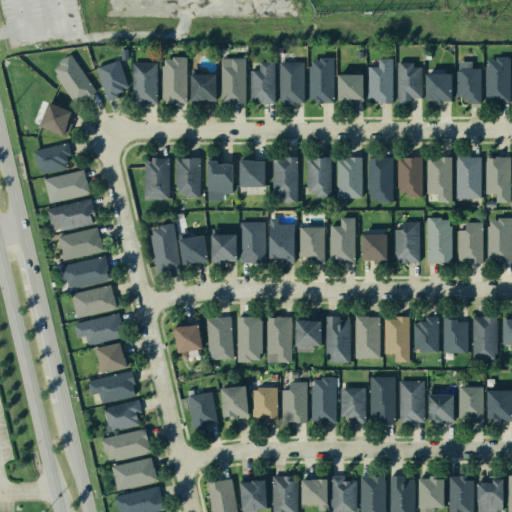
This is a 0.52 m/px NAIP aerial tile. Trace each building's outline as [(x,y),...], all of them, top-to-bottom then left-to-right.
[(92,91),(74,102),(54,69),(60,65),(55,56),(67,49),(92,91)] [(242,56),(219,56),(219,103),(242,103),(242,56)] [(307,56),(332,57),(331,72),(331,98),(330,103),(313,102),(313,97),(306,97),(307,56)] [(508,56),(485,56),(483,100),(507,101),(508,56)] [(115,57),(93,65),(106,101),(129,92),(115,57)] [(390,58),(375,58),(375,66),(365,66),(365,104),(390,104),(390,58)] [(185,59),(160,59),(160,102),(185,102),(185,59)] [(154,60),(155,104),(131,104),(130,61),(154,60)] [(272,60),(256,60),(256,69),(247,69),(246,102),(271,103),(272,60)] [(300,60),(278,61),(278,103),(300,103),(300,60)] [(394,60),(394,104),(409,104),(409,97),(418,97),(418,67),(410,67),(410,60),(394,60)] [(478,67),(471,67),(471,60),(460,60),(460,69),(455,69),(455,100),(479,100),(478,67)] [(422,68),(447,69),(446,100),(421,99),(422,68)] [(210,71),(185,72),(186,99),(211,98),(210,71)] [(358,72),(331,72),(331,98),(358,98),(358,72)] [(44,100),(35,125),(60,134),(68,109),(44,100)] [(64,140),(32,148),(39,176),(44,176),(71,168),(64,140)] [(271,159),(283,159),(283,156),(296,155),(296,201),(282,201),(282,193),(271,193),(271,159)] [(469,155),(455,155),(455,197),(479,197),(480,156),(468,156),(469,155)] [(168,156),(150,156),(150,160),(143,160),(143,197),(167,198),(168,156)] [(206,156),(220,156),(220,163),(230,163),(231,191),(213,192),(213,189),(207,189),(206,156)] [(336,159),(344,159),(344,157),(359,156),(360,197),(337,197),(336,159)] [(367,156),(391,156),(391,201),(379,201),(379,198),(370,198),(370,193),(367,193),(367,156)] [(397,156),(420,157),(420,196),(406,195),(406,191),(399,191),(399,186),(396,186),(397,156)] [(484,156),(509,156),(509,202),(495,202),(495,192),(485,192),(484,156)] [(174,157),(198,157),(199,195),(185,195),(185,191),(177,192),(177,186),(175,186),(174,157)] [(305,157),(329,157),(329,195),(315,195),(315,191),(308,191),(308,187),(305,186),(305,157)] [(239,158),(263,158),(263,185),(239,185),(239,158)] [(425,158),(450,158),(450,200),(436,200),(436,192),(426,192),(425,158)] [(80,168),(44,176),(49,202),(85,195),(80,168)] [(88,198),(44,207),(50,233),(94,224),(88,198)] [(425,216),(440,216),(440,219),(448,219),(448,225),(450,225),(451,258),(450,258),(450,263),(443,263),(443,261),(426,261),(425,216)] [(268,217),(277,217),(277,223),(293,222),(294,261),(276,261),(276,257),(268,257),(268,217)] [(328,225),(339,225),(339,217),(354,217),(353,261),(343,261),(343,263),(336,263),(336,258),(328,258),(328,225)] [(486,225),(489,225),(489,219),(497,219),(497,217),(511,217),(511,261),(500,262),(500,259),(486,259),(486,225)] [(263,220),(238,220),(238,261),(250,261),(250,263),(263,263),(263,220)] [(393,229),(402,228),(402,221),(418,220),(419,261),(402,261),(402,258),(394,258),(393,229)] [(457,229),(465,229),(465,221),(481,221),(481,262),(465,262),(465,257),(457,257),(457,229)] [(149,234),(152,234),(151,228),(159,227),(159,224),(172,222),(180,266),(155,270),(149,234)] [(96,225),(56,234),(61,259),(101,250),(96,225)] [(322,226),(298,226),(297,255),(303,255),(303,258),(310,258),(310,261),(322,261),(322,226)] [(211,227),(219,227),(219,233),(236,233),(236,260),(225,260),(225,263),(211,263),(211,227)] [(178,232),(185,231),(186,237),(204,234),(207,260),(196,262),(196,264),(190,265),(189,262),(182,263),(178,232)] [(361,233),(386,233),(386,263),(373,263),(373,258),(361,258),(361,233)] [(103,253),(57,264),(63,291),(109,280),(103,253)] [(109,282),(68,291),(73,316),(114,307),(109,282)] [(75,336),(83,335),(85,345),(119,339),(115,313),(72,321),(75,336)] [(205,317),(229,315),(232,356),(218,358),(217,354),(208,355),(205,317)] [(266,315),(290,315),(290,361),(277,361),(277,353),(266,353),(266,315)] [(295,315),(309,315),(309,320),(320,320),(320,344),(296,345),(295,315)] [(324,315),(338,315),(338,319),(349,319),(350,361),(330,361),(330,355),(325,355),(324,315)] [(354,315),(378,315),(378,356),(354,356),(354,315)] [(383,318),(395,318),(395,315),(408,315),(409,361),(394,361),(394,352),(383,353),(383,318)] [(425,315),(437,315),(437,351),(418,351),(418,347),(413,347),(413,323),(418,323),(418,320),(425,320),(425,315)] [(442,315),(451,315),(451,318),(456,318),(456,321),(466,321),(466,351),(442,351),(442,315)] [(471,316),(495,315),(496,352),(494,352),(494,358),(485,358),(485,361),(479,361),(479,358),(472,358),(471,316)] [(236,316),(260,316),(260,352),(259,352),(259,358),(251,358),(251,361),(237,361),(236,316)] [(502,318),(511,317),(511,343),(503,343),(502,318)] [(171,323),(186,320),(186,325),(197,323),(201,348),(185,351),(186,356),(178,358),(171,323)] [(94,348),(120,342),(126,366),(100,373),(94,348)] [(87,380),(130,369),(133,381),(130,382),(133,394),(101,402),(98,392),(90,394),(87,380)] [(310,385),(312,385),(312,379),(320,379),(320,376),(334,376),(335,422),(311,422),(310,385)] [(369,376),(394,376),(393,422),(380,422),(380,418),(376,418),(376,414),(368,414),(369,376)] [(398,380),(422,380),(423,421),(398,421),(398,380)] [(280,389),(289,389),(288,381),(306,381),(306,421),(281,422),(280,389)] [(220,387),(245,385),(248,416),(229,418),(229,415),(223,416),(220,387)] [(251,389),(257,389),(257,386),(276,386),(276,421),(264,421),(264,417),(251,417),(251,389)] [(457,386),(481,386),(482,421),(461,422),(461,417),(457,417),(457,386)] [(339,387),(364,387),(363,422),(351,422),(351,418),(345,418),(345,415),(339,415),(339,387)] [(428,388),(436,388),(436,394),(453,394),(453,421),(435,421),(435,418),(428,418),(428,388)] [(487,389),(511,389),(511,418),(487,418),(487,389)] [(186,395),(210,391),(215,421),(205,423),(206,425),(201,426),(201,429),(193,431),(186,395)] [(102,407),(137,398),(140,411),(134,413),(137,424),(111,430),(109,424),(107,425),(102,407)] [(100,437),(144,427),(150,450),(114,458),(114,457),(108,458),(106,451),(103,451),(100,437)] [(110,466),(150,456),(155,479),(116,488),(110,466)] [(239,481),(251,480),(250,476),(263,475),(266,507),(242,510),(239,481)] [(271,511),(271,475),(289,475),(289,480),(296,479),(296,511),(271,511)] [(330,475),(344,475),(344,480),(355,480),(355,510),(330,510),(330,475)] [(359,511),(360,475),(384,475),(384,511),(359,511)] [(389,511),(389,475),(402,475),(402,479),(413,479),(413,511),(389,511)] [(447,511),(447,475),(465,475),(465,480),(472,480),(472,511),(447,511)] [(476,482),(488,482),(488,475),(502,475),(502,507),(496,507),(496,510),(476,510),(476,482)] [(211,511),(206,481),(230,477),(236,511),(211,511)] [(418,477),(442,477),(443,507),(418,507),(418,477)] [(301,479),(327,479),(326,509),(318,509),(318,503),(301,503),(301,479)] [(113,496),(157,486),(162,508),(155,509),(156,511),(119,511),(119,509),(116,509),(113,496)]
